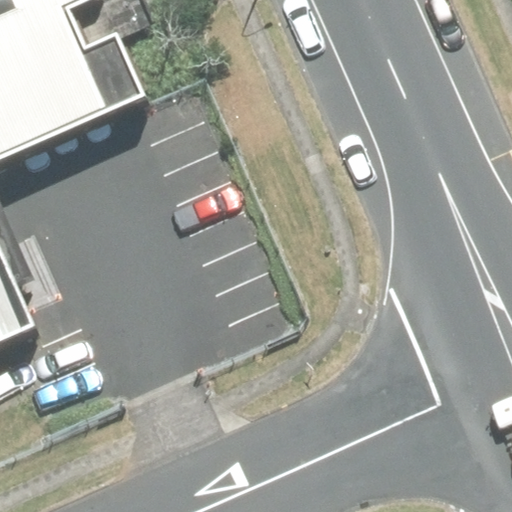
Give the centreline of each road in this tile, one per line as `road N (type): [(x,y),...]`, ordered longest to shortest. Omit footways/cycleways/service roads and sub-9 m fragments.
road 1 (unclassified): [(511,346),(139,511)]
road 2 (secondary): [(511,257),(400,0)]
